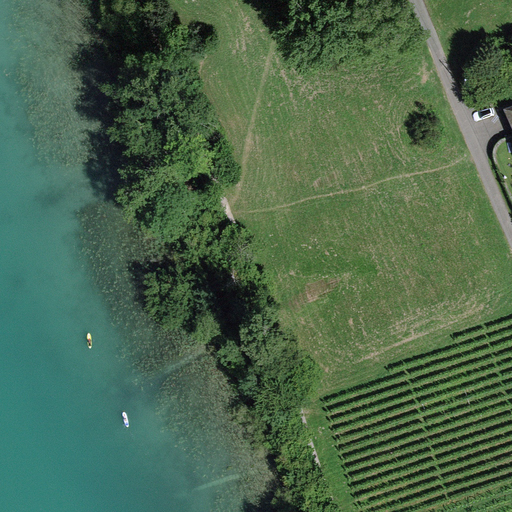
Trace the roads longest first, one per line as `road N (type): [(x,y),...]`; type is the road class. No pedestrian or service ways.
road 1 (track): [(332,511),(112,0)]
road 2 (residential): [(511,235),(417,0)]
